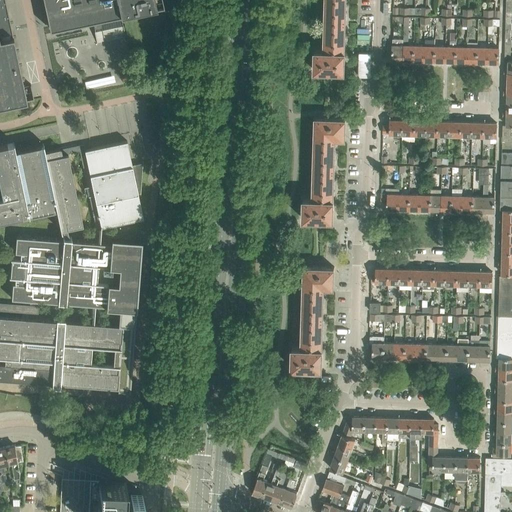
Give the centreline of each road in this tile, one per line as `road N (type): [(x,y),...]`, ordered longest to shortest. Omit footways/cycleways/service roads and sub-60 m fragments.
road 1 (secondary): [(237,0),(202,497)]
road 2 (secondary): [(219,487),(256,0)]
road 3 (residential): [(449,406),(448,443),(480,444),(482,371),(450,370)]
road 4 (unclassified): [(44,434),(202,497)]
road 5 (residential): [(340,402),(353,364),(357,254)]
road 6 (residential): [(357,254),(367,219),(369,107)]
road 7 (residential): [(495,258),(357,254)]
road 8 (residential): [(369,107),(500,110)]
